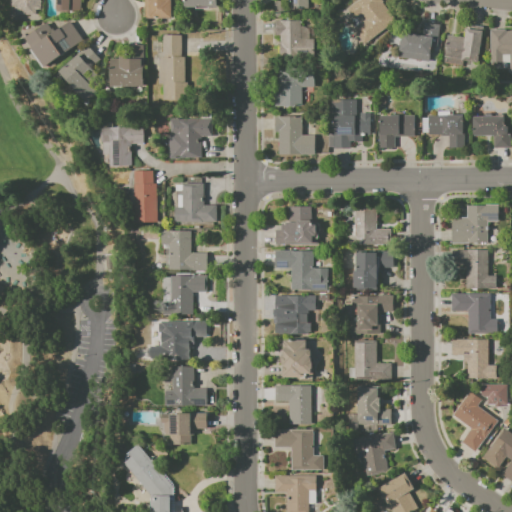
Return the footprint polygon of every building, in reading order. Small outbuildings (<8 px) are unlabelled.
[(38,0),(38,16),(18,17),(18,8),(15,8),(15,7),(12,7),(11,0),(38,0)] [(60,10),(60,0),(83,0),(83,15),(59,14),(59,10),(60,10)] [(176,1),(175,20),(153,20),(153,19),(148,19),(148,0),(173,0),(173,1),(176,1)] [(188,9),(188,0),(220,0),(220,9),(210,9),(210,8),(199,8),(199,9),(188,9)] [(311,0),(312,10),(290,10),(290,0),(311,0)] [(363,0),(380,0),(384,4),(383,5),(396,22),(365,46),(354,32),(366,22),(362,16),(356,21),(348,12),(363,0)] [(283,22),(304,22),(304,41),(316,41),(317,59),(283,59),(283,37),(278,37),(278,22),(283,22)] [(28,40),(51,24),(58,34),(73,23),(87,42),(49,69),(28,40)] [(443,27),(440,49),(434,48),(432,64),(401,59),(405,35),(425,38),(427,25),(443,27)] [(486,29),(481,65),(465,62),(465,61),(448,58),(451,37),(468,39),(470,26),(486,29)] [(511,31),(511,70),(508,71),(508,63),(489,64),(489,30),(504,30),(504,32),(511,31)] [(166,102),(166,85),(162,85),(162,59),(166,59),(166,37),(184,37),(184,59),(188,59),(187,102),(166,102)] [(113,88),(113,61),(123,61),(123,57),(132,57),(132,60),(137,60),(137,47),(146,47),(147,88),(113,88)] [(62,73),(91,48),(103,62),(94,69),(101,78),(93,86),(100,94),(88,104),(77,91),(78,90),(62,73)] [(277,108),(278,96),(281,96),(282,69),(317,69),(317,89),(304,89),(303,104),(303,108),(277,108)] [(373,115),(373,137),(365,137),(365,144),(358,144),(358,143),(353,143),(353,151),(336,151),(335,102),(359,101),(359,118),(363,118),(363,115),(373,115)] [(504,149),(491,146),(493,139),(470,133),(474,117),(482,118),(483,114),(497,117),(496,120),(503,122),(502,125),(504,125),(504,126),(509,127),(504,149)] [(466,117),(466,134),(467,134),(468,150),(452,150),(452,138),(444,138),(444,137),(441,137),(441,134),(431,134),(431,118),(466,117)] [(282,156),(282,134),(278,134),(278,118),(305,118),(305,137),(317,137),(317,156),(282,156)] [(417,118),(418,138),(398,138),(398,150),(382,150),(382,118),(417,118)] [(173,138),(173,136),(174,136),(174,120),(183,120),(183,121),(202,121),(202,120),(215,120),(215,138),(205,138),(205,159),(183,159),(183,160),(172,160),(172,138),(173,138)] [(113,168),(113,156),(106,156),(106,144),(105,144),(105,129),(106,129),(106,124),(116,124),(116,129),(147,129),(147,146),(134,146),(134,167),(113,168)] [(138,224),(137,173),(156,173),(156,185),(160,185),(160,224),(138,224)] [(178,224),(178,209),(185,209),(185,185),(207,185),(207,207),(220,207),(220,224),(178,224)] [(501,207),(502,224),(491,224),(491,245),(455,245),(455,220),(470,220),(470,207),(501,207)] [(279,246),(279,231),(286,231),(286,226),(290,226),(291,208),(315,209),(314,224),(317,224),(317,225),(320,225),(320,247),(289,246),(279,246)] [(393,231),(393,247),(359,247),(359,245),(350,245),(349,237),(354,237),(354,227),(357,227),(357,208),(379,208),(379,231),(393,231)] [(172,271),(172,247),(165,246),(165,232),(175,232),(194,233),(194,254),(210,255),(210,272),(192,272),(172,271)] [(294,292),(295,270),(278,270),(278,252),(316,253),(316,270),(330,270),(330,292),(313,292),(294,292)] [(491,252),(491,278),(499,278),(499,290),(469,291),(469,267),(455,267),(455,252),(491,252)] [(396,253),(396,270),(380,270),(380,292),(359,292),(359,290),(356,290),(356,273),(359,273),(359,253),(396,253)] [(166,316),(166,279),(174,279),(174,278),(194,278),(194,277),(210,278),(210,294),(196,294),(196,317),(166,316)] [(493,296),(493,321),(500,321),(500,336),(471,336),(471,313),(455,313),(455,296),(493,296)] [(290,336),(289,314),(279,314),(278,297),(291,297),(309,297),(319,297),(319,311),(309,312),(309,336),(290,336)] [(396,297),(396,314),(383,314),(383,336),(353,336),(352,323),(360,323),(360,312),(354,312),(354,297),(362,297),(362,299),(379,298),(396,297)] [(165,361),(165,347),(172,347),(172,323),(192,323),(192,322),(210,322),(210,340),(194,340),(194,361),(165,361)] [(315,379),(285,379),(285,366),(285,364),(284,364),(284,358),(285,358),(285,356),(287,356),(287,350),(287,349),(287,344),(288,341),(310,341),(310,351),(315,351),(315,353),(315,360),(314,364),(315,364),(315,370),(315,371),(315,375),(315,379)] [(491,341),(491,367),(499,367),(499,380),(471,380),(471,364),(466,364),(466,357),(455,357),(455,341),(491,341)] [(379,343),(379,365),(394,365),(394,382),(357,382),(357,380),(351,380),(351,370),(357,370),(357,342),(379,343)] [(168,407),(168,392),(176,392),(176,369),(197,369),(197,390),(210,390),(210,407),(168,407)] [(314,426),(292,426),(292,403),(278,403),(278,387),(315,387),(314,426)] [(383,388),(383,400),(385,400),(385,411),(394,411),(394,427),(379,427),(379,426),(360,426),(360,388),(383,388)] [(501,423),(478,454),(464,444),(474,431),(456,417),(473,393),(485,402),(480,408),(501,423)] [(174,446),(174,437),(167,437),(167,425),(165,425),(165,416),(174,416),(174,415),(193,415),(210,415),(210,430),(196,430),(196,437),(194,437),(194,446),(174,446)] [(511,435),(511,482),(501,475),(511,461),(505,457),(496,469),(481,458),(503,429),(511,435)] [(294,472),(294,449),(278,449),(278,431),(317,432),(316,457),(326,457),(326,472),(294,472)] [(396,434),(399,450),(387,453),(391,474),(369,478),(365,454),(357,456),(355,441),(396,434)] [(127,465),(145,451),(175,487),(173,511),(155,511),(155,498),(127,465)] [(408,475),(417,491),(411,494),(421,510),(417,511),(395,511),(392,505),(390,506),(381,490),(408,475)] [(290,511),(290,494),(278,494),(278,477),(319,477),(319,492),(312,492),(312,511),(290,511)]
